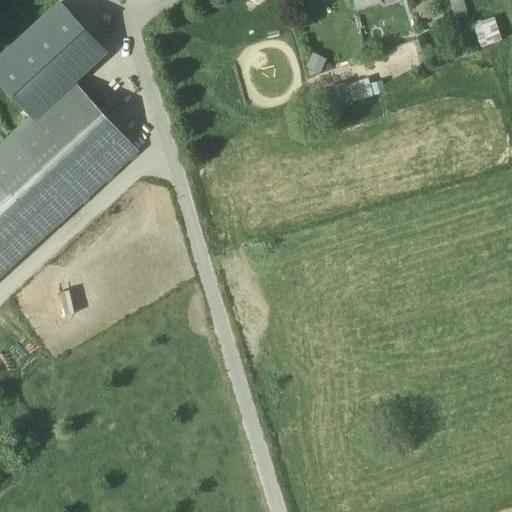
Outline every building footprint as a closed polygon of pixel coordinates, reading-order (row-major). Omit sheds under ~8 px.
[(353,0),(357,10),(381,2),(380,0),(353,0)] [(61,10),(0,65),(0,82),(32,117),(72,81),(78,88),(107,61),(61,10)] [(471,22),(478,47),(498,41),(491,16),(471,22)] [(321,88),(326,108),(370,96),(365,76),(321,88)] [(0,146),(0,184),(46,234),(136,151),(78,88),(72,81),(32,117),(0,146)] [(0,276),(46,234),(0,184),(0,276)]
